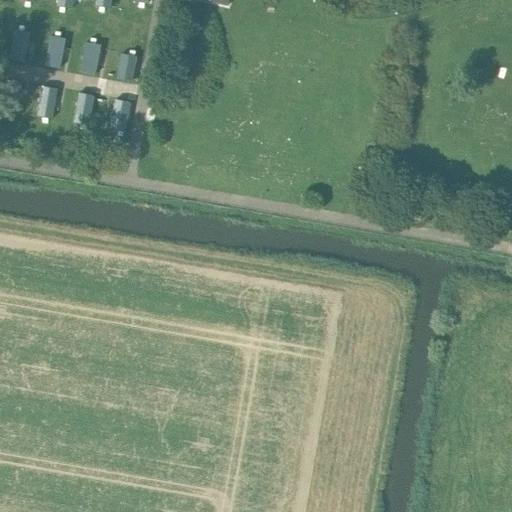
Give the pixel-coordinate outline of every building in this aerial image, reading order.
[(70,0),(54,0),(53,6),(69,9),(70,0)] [(110,0),(93,0),(92,7),(108,10),(110,0)] [(30,32),(14,29),(8,61),(24,64),(30,32)] [(66,37),(50,34),(44,67),(60,70),(66,37)] [(103,43),(87,41),(81,74),(97,77),(103,43)] [(134,55),(120,53),(117,81),(131,83),(134,55)] [(21,82),(5,79),(0,104),(0,111),(15,114),(21,82)] [(57,87),(41,84),(34,117),(50,120),(57,87)] [(93,93),(77,90),(71,124),(87,127),(93,93)] [(129,101),(113,98),(107,131),(123,134),(129,101)]
